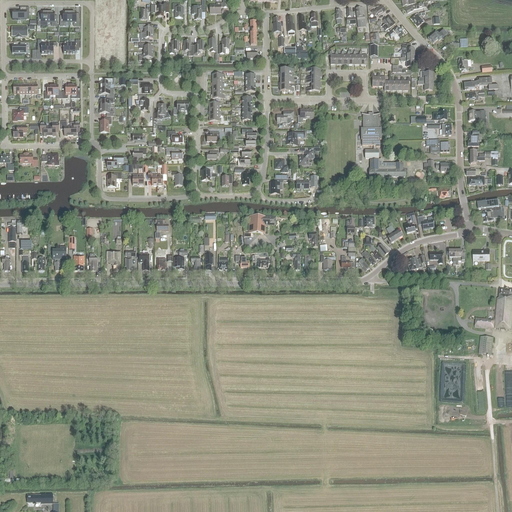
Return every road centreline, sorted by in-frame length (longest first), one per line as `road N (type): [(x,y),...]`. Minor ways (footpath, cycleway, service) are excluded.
road 1 (tertiary): [(0,284),(369,277)]
road 2 (residential): [(3,61),(2,2),(92,3),(91,61)]
road 3 (residential): [(196,96),(162,87),(165,32),(266,14)]
road 4 (unclassified): [(369,277),(499,286),(502,232)]
road 5 (residential): [(89,142),(5,147),(3,76)]
road 6 (residential): [(197,194),(102,197),(98,151),(89,142)]
